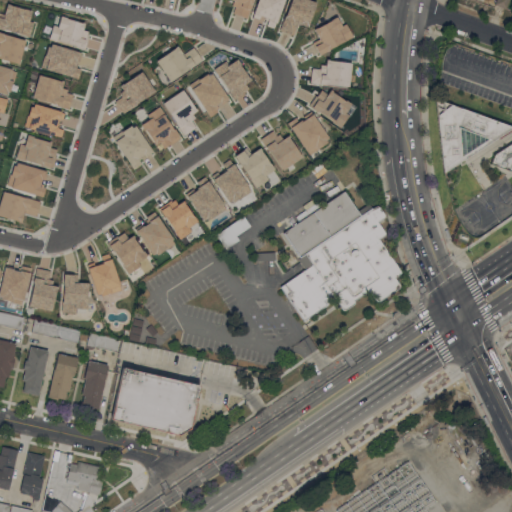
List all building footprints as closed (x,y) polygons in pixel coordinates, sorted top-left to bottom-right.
[(230,13),(245,18),(251,0),(231,0),(234,1),(230,13)] [(256,0),(251,15),(266,20),(264,25),(273,28),(283,0),(256,0)] [(314,2),(308,0),(288,0),(279,31),(293,35),(296,24),(306,27),(314,2)] [(508,0),(505,9),(494,5),(495,0),(508,0)] [(0,27),(28,36),(32,22),(27,20),(30,11),(5,4),(1,18),(0,17),(0,27)] [(82,47),(86,34),(84,33),(86,29),(81,28),(82,22),(57,14),(54,24),(50,23),(46,37),(82,47)] [(340,26),(335,17),(312,29),(318,40),(310,44),(316,56),(351,37),(344,24),(340,26)] [(0,59),(18,64),(24,39),(0,33),(0,59)] [(76,67),(79,52),(47,43),(40,68),(77,78),(80,68),(76,67)] [(155,60),(168,81),(200,60),(192,47),(181,54),(176,46),(155,60)] [(252,84),(235,59),(227,64),(224,61),(212,69),(231,97),(252,84)] [(309,83),(348,85),(349,62),(324,60),(323,67),(310,67),(309,83)] [(12,69),(0,65),(0,92),(7,94),(12,69)] [(121,113),(153,91),(140,71),(117,87),(122,95),(114,101),(121,113)] [(188,84),(206,117),(219,110),(216,106),(226,100),(210,71),(188,84)] [(31,99),(68,107),(72,92),(60,89),(62,80),(36,75),(31,99)] [(338,127),(348,115),(344,112),(348,106),(322,86),(308,104),(338,127)] [(195,127),(188,118),(196,112),(181,89),(161,103),(183,135),(195,127)] [(435,98),(511,125),(511,129),(499,138),(498,136),(443,171),(435,98)] [(24,127),(57,136),(63,111),(30,103),(24,127)] [(156,105),(144,113),(147,116),(137,123),(152,144),(157,140),(161,147),(177,135),(156,105)] [(288,125),(307,155),(329,141),(309,111),(288,125)] [(130,170),(140,164),(138,159),(150,153),(134,123),(112,135),(130,170)] [(259,138),(281,170),(300,156),(286,135),(280,140),(272,129),(259,138)] [(51,167),(56,149),(49,147),(50,142),(26,136),(23,144),(18,143),(14,158),(51,167)] [(511,171),(490,163),(494,153),(511,141),(511,171)] [(253,188),(267,180),(264,175),(272,170),(259,148),(245,155),(242,150),(234,154),(253,188)] [(212,175),(227,204),(248,192),(230,158),(221,163),(224,169),(212,175)] [(43,170),(12,162),(5,186),(42,196),(45,186),(39,184),(43,170)] [(194,182),(197,187),(185,195),(203,222),(225,208),(204,176),(194,182)] [(298,258),(301,256),(283,232),(344,190),(360,214),(374,205),(376,204),(378,205),(384,214),(384,216),(377,221),(384,231),(384,233),(384,234),(378,238),(401,272),(394,277),(399,284),(399,286),(398,287),(379,301),(377,301),(376,300),(370,289),(353,300),(354,301),(353,302),(352,304),(345,309),(343,309),(342,308),(340,305),(337,307),(334,303),(337,301),(334,297),(304,320),(280,287),(305,268),(298,258)] [(0,195),(0,216),(20,222),(22,213),(35,216),(39,201),(1,191),(0,195)] [(180,197),(159,210),(178,239),(190,231),(187,227),(195,222),(180,197)] [(152,211),(173,242),(155,254),(153,251),(150,253),(133,229),(147,220),(144,216),(152,211)] [(243,215),(250,225),(236,235),(239,239),(231,244),(233,247),(229,250),(227,247),(225,248),(215,234),(243,215)] [(127,274),(140,266),(137,261),(143,257),(126,229),(106,242),(127,274)] [(275,251),(275,259),(256,260),(255,252),(275,251)] [(99,256),(101,261),(86,266),(97,297),(120,288),(107,253),(99,256)] [(0,280),(0,299),(21,304),(28,272),(3,267),(0,280)] [(50,310),(56,286),(48,284),(50,271),(35,267),(27,305),(50,310)] [(86,308),(87,283),(72,282),(72,274),(62,274),(60,312),(75,313),(75,308),(86,308)] [(0,312),(23,318),(21,329),(0,324),(0,312)] [(137,340),(141,320),(131,318),(128,339),(137,340)] [(31,331),(33,320),(59,326),(57,337),(31,331)] [(154,327),(145,325),(141,339),(151,341),(154,327)] [(59,326),(80,331),(78,342),(57,337),(59,326)] [(119,340),(116,351),(94,346),(94,347),(91,349),(86,348),(90,333),(119,340)] [(0,339),(15,343),(12,357),(14,358),(12,367),(10,366),(7,379),(4,378),(2,387),(0,386),(0,339)] [(22,392),(25,381),(22,380),(24,369),(22,369),(24,360),(26,360),(30,346),(48,350),(38,395),(22,392)] [(78,357),(73,376),(72,375),(68,391),(66,390),(64,399),(62,398),(62,400),(47,397),(57,353),(78,357)] [(98,408),(88,406),(88,404),(82,403),(83,394),(81,394),(85,378),(84,378),(88,360),(107,364),(98,408)] [(189,428),(178,434),(111,418),(122,367),(199,385),(189,428)] [(0,487),(0,454),(2,446),(18,449),(8,489),(0,487)] [(19,492),(23,475),(22,474),(27,451),(44,455),(39,475),(40,476),(40,478),(43,478),(38,499),(37,499),(37,501),(33,500),(33,498),(32,497),(32,495),(19,492)] [(99,466),(98,468),(100,469),(98,476),(103,477),(99,494),(88,492),(88,491),(77,489),(78,482),(66,479),(70,462),(77,464),(77,461),(99,466)] [(39,511),(40,509),(52,511),(50,510),(59,500),(70,511),(68,511),(39,511)] [(0,511),(0,502),(9,504),(7,511),(0,511)]
